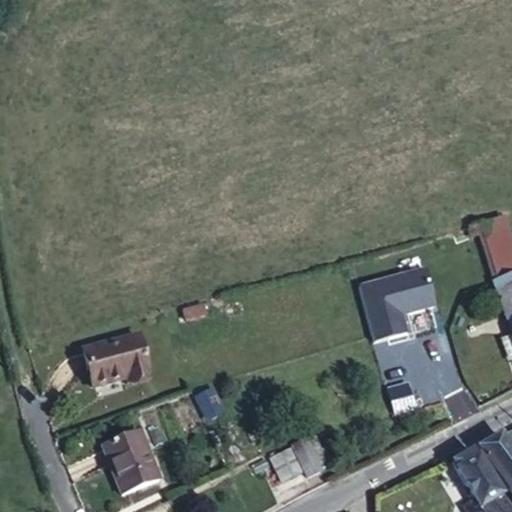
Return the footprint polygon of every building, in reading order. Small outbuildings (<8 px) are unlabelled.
[(492,227),(453,237),(456,249),(463,248),(476,289),(508,280),(492,227)] [(475,303),(477,312),(511,301),(511,293),(508,280),(476,289),(479,301),(475,303)] [(508,392),(511,390),(511,301),(477,312),(480,321),(486,320),(508,392)] [(134,329),(75,347),(88,390),(147,372),(134,329)] [(129,433),(91,446),(108,494),(147,480),(129,433)] [(511,511),(511,463),(492,437),(464,450),(458,453),(508,511),(511,511)] [(299,449),(285,454),(288,456),(258,470),(267,490),(289,481),(300,476),(310,471),(299,449)] [(472,511),(488,502),(453,455),(431,466),(461,511),(463,511),(464,511),(472,511)] [(300,476),(289,481),(294,490),(306,485),(300,476)] [(495,511),(488,502),(472,511),(495,511)]
